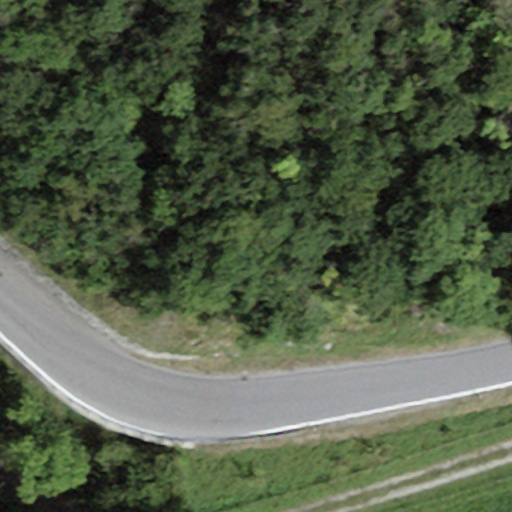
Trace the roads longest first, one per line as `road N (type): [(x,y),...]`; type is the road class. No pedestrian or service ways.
road 1 (residential): [(511,358),(292,399),(196,405),(136,395),(69,358),(0,296)]
road 2 (track): [(511,449),(320,511),(73,511),(0,484)]
